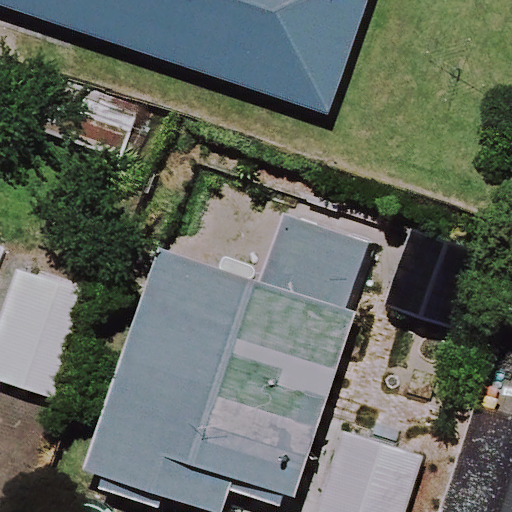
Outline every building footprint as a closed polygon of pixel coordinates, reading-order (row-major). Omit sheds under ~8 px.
[(370,0),(0,0),(0,4),(331,116),(370,0)] [(141,111),(65,98),(55,156),(131,169),(141,111)] [(88,481),(190,511),(229,511),(235,494),(294,511),(297,511),(376,254),(288,227),(268,291),(157,257),(88,481)] [(102,290),(15,263),(0,310),(0,384),(66,405),(102,290)] [(413,511),(429,461),(345,436),(322,511),(413,511)]
